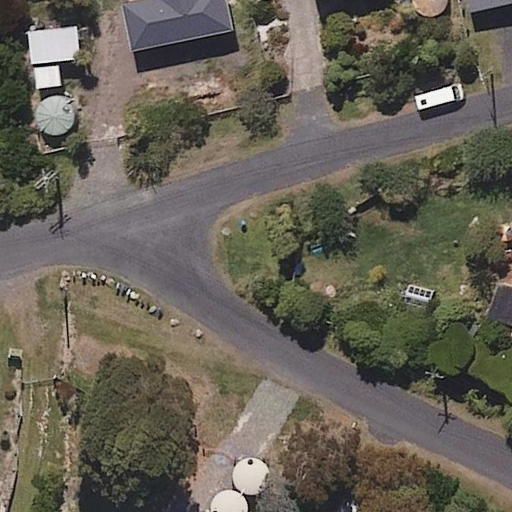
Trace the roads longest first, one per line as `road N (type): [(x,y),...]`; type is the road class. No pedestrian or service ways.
road 1 (residential): [(107,227),(292,358),(511,465)]
road 2 (residential): [(107,227),(511,110)]
